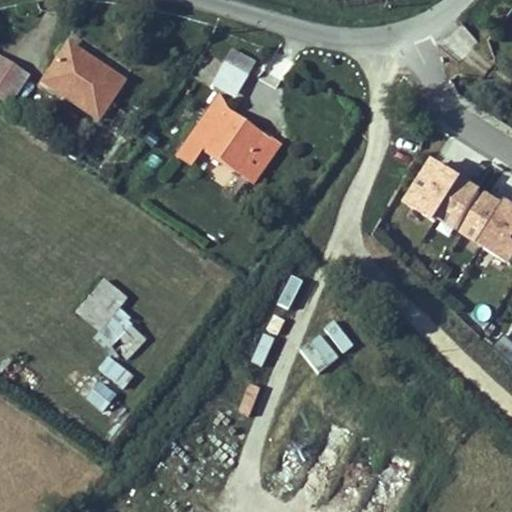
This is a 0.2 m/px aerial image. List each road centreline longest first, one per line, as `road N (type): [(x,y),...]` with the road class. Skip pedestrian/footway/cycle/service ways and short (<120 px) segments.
road 1 (unclassified): [(197,0),(346,37),(409,33)]
road 2 (residential): [(409,33),(450,117),(511,156)]
